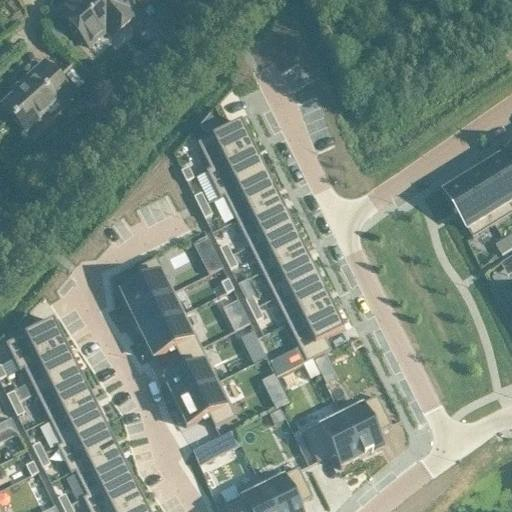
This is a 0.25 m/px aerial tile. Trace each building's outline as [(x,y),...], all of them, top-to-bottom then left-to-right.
[(74,0),(58,15),(85,44),(101,30),(111,40),(136,17),(130,11),(133,9),(125,0),(74,0)] [(159,12),(148,22),(160,36),(172,50),(183,40),(171,26),(159,12)] [(191,18),(179,29),(186,37),(198,26),(191,18)] [(21,89),(1,107),(24,132),(30,138),(42,128),(36,121),(57,103),(59,106),(71,95),(43,64),(18,86),(21,89)] [(208,120),(198,132),(206,139),(216,127),(208,120)] [(240,125),(197,146),(210,172),(210,173),(253,152),(240,125)] [(210,172),(205,174),(219,202),(223,200),(223,199),(266,177),(253,152),(210,173),(210,172)] [(507,157),(487,169),(510,207),(511,206),(511,205),(511,163),(507,156),(506,156),(507,157)] [(487,169),(467,182),(495,228),(511,217),(511,207),(511,206),(510,207),(487,169)] [(188,170),(180,174),(186,185),(193,181),(188,170)] [(266,177),(223,199),(223,200),(236,224),(279,203),(266,177)] [(467,182),(446,195),(474,241),(495,228),(467,182)] [(200,196),(193,200),(198,211),(206,207),(200,196)] [(279,203),(236,224),(248,250),(291,229),(279,203)] [(206,207),(198,211),(204,222),(211,218),(206,207)] [(291,229),(248,250),(261,276),(304,255),(291,229)] [(206,241),(193,248),(198,258),(212,252),(206,241)] [(504,243),(496,248),(502,258),(511,253),(504,243)] [(226,248),(219,252),(224,262),(231,259),(226,248)] [(304,255),(261,276),(274,302),(317,280),(304,255)] [(231,259),(224,262),(229,273),(237,270),(231,259)] [(141,284),(119,295),(130,318),(173,296),(156,261),(135,272),(141,284)] [(317,280),(274,302),(287,328),(330,306),(317,280)] [(227,283),(220,286),(226,297),(233,294),(227,283)] [(173,296),(130,318),(141,339),(184,318),(173,296)] [(252,300),(244,303),(250,314),(257,311),(252,300)] [(238,304),(223,311),(228,323),(244,315),(238,304)] [(330,306),(287,328),(306,366),(311,363),(330,354),(324,342),(343,333),(330,306)] [(257,311),(250,314),(255,325),(262,321),(257,311)] [(26,316),(17,324),(20,327),(29,319),(26,316)] [(184,318),(141,339),(152,362),(174,350),(180,362),(201,352),(184,318)] [(52,323),(5,347),(19,374),(23,372),(23,371),(66,350),(52,323)] [(66,350),(23,371),(23,372),(35,397),(78,376),(66,350)] [(186,374),(163,385),(174,407),(218,386),(201,352),(180,362),(186,374)] [(326,358),(313,365),(317,373),(330,366),(326,358)] [(306,366),(302,368),(309,383),(318,378),(311,363),(306,366)] [(278,366),(271,370),(276,381),(284,377),(278,366)] [(78,376),(35,397),(48,423),(91,401),(78,376)] [(218,386),(174,407),(186,430),(208,418),(214,431),(235,421),(218,386)] [(13,395),(6,398),(11,409),(18,405),(13,395)] [(285,398),(272,405),(275,412),(288,406),(285,398)] [(359,405),(337,416),(339,420),(340,420),(361,461),(382,451),(375,438),(391,429),(376,400),(360,408),(359,405)] [(91,401),(48,423),(61,448),(104,427),(91,401)] [(18,405),(11,409),(15,417),(17,420),(24,416),(18,405)] [(321,428),(302,437),(317,466),(333,458),(340,472),(361,461),(340,420),(339,420),(322,429),(321,428)] [(10,422),(0,427),(0,445),(13,439),(18,436),(10,422)] [(61,448),(56,450),(70,477),(74,475),(74,474),(117,453),(104,427),(61,448)] [(205,450),(193,456),(199,471),(212,465),(232,455),(241,451),(233,436),(224,440),(205,450)] [(39,446),(31,450),(37,460),(44,457),(39,446)] [(117,453),(74,474),(74,475),(86,499),(87,500),(130,478),(117,453)] [(44,457),(37,460),(42,471),(49,468),(44,457)] [(32,465),(25,469),(30,480),(37,476),(38,476),(32,465)] [(260,487),(259,487),(271,511),(297,511),(296,509),(312,501),(298,472),(281,480),(280,477),(260,487)] [(86,499),(82,501),(87,511),(126,511),(142,504),(130,478),(87,500),(86,499)] [(240,501),(223,509),(225,511),(271,511),(259,487),(260,487),(258,483),(236,493),(240,501)] [(64,498),(57,501),(62,511),(70,509),(64,498)]
